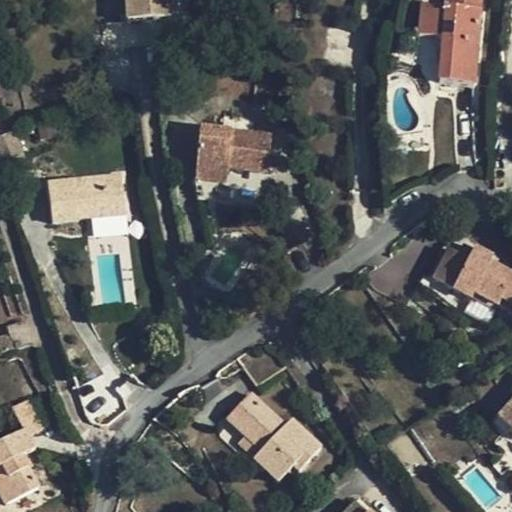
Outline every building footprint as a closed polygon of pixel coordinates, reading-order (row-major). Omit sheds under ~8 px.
[(170,0),(124,0),(127,24),(172,20),(170,0)] [(443,40),(439,83),(474,86),(481,0),(446,0),(445,11),(422,8),(419,38),(443,40)] [(271,137),(199,131),(196,168),(267,174),(271,137)] [(14,136),(0,141),(0,164),(2,169),(24,159),(14,136)] [(121,176),(47,186),(52,225),(126,216),(121,176)] [(473,296),(480,300),(497,308),(511,315),(511,276),(489,265),(492,259),(473,250),(473,251),(468,260),(459,256),(449,251),(448,252),(433,283),(470,301),(473,296)] [(0,338),(0,355),(14,351),(9,335),(0,338)] [(273,347),(244,367),(258,386),(287,366),(273,347)] [(226,421),(245,439),(261,454),(253,462),(278,485),(293,468),(298,473),(322,448),(292,420),(286,427),(251,395),(226,421)] [(11,411),(23,432),(25,432),(29,439),(44,430),(27,402),(11,411)] [(511,404),(496,422),(497,423),(508,432),(511,435),(511,404)] [(505,438),(508,432),(497,423),(492,428),(505,438)] [(25,432),(23,432),(0,445),(0,496),(6,507),(39,489),(21,457),(35,448),(29,439),(25,432)] [(261,454),(245,439),(237,447),(253,462),(261,454)] [(364,511),(355,503),(346,511),(364,511)]
